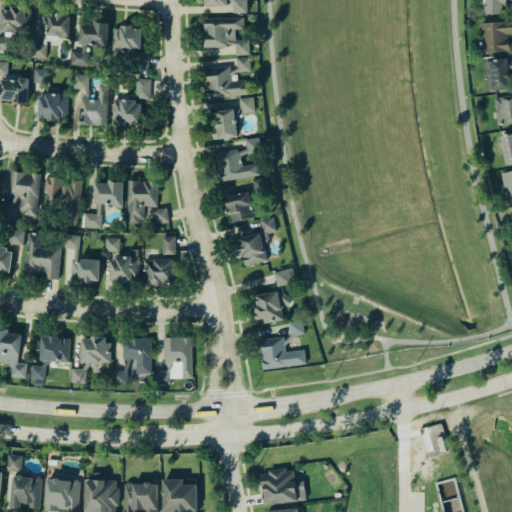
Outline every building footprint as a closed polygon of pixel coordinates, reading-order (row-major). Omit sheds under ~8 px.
[(248,13),(247,0),(234,0),(234,13),(248,13)] [(485,0),(507,0),(507,5),(503,5),(503,12),(485,12),(485,0)] [(1,7),(1,28),(31,29),(31,15),(26,15),(26,7),(1,7)] [(70,14),(44,14),(44,36),(70,36),(70,14)] [(204,18),(204,47),(235,46),(236,55),(250,55),(250,39),(235,39),(235,29),(244,29),(244,17),(204,18)] [(482,52),(480,51),(480,47),(481,46),(479,22),(493,20),(511,19),(511,33),(507,33),(507,38),(509,38),(510,50),(482,52)] [(112,51),(128,52),(128,67),(148,68),(149,52),(141,52),(142,27),(113,26),(112,51)] [(33,57),(46,58),(46,44),(33,44),(33,57)] [(88,66),(88,51),(71,51),(71,66),(88,66)] [(236,72),(251,71),(251,56),(235,57),(236,72)] [(483,60),(489,60),(489,58),(495,58),(495,57),(498,56),(498,58),(507,57),(507,58),(511,57),(511,71),(508,71),(510,87),(486,89),(483,60)] [(0,74),(7,75),(8,61),(0,61),(0,74)] [(208,97),(251,95),(250,80),(231,81),(230,67),(207,68),(208,97)] [(33,82),(48,83),(48,69),(34,69),(33,82)] [(88,74),(74,74),(73,88),(88,88),(88,74)] [(0,92),(0,101),(28,102),(28,76),(0,76),(0,92)] [(113,97),(113,125),(142,126),(142,101),(150,101),(151,78),(136,78),(136,98),(113,97)] [(107,125),(108,84),(98,83),(98,98),(80,97),(79,124),(107,125)] [(511,121),(497,123),(493,97),(511,93),(511,121)] [(38,118),(67,119),(68,95),(39,94),(38,118)] [(255,112),(254,97),(239,98),(240,113),(255,112)] [(218,139),(238,136),(234,108),(213,112),(218,139)] [(511,162),(506,163),(500,135),(511,132),(511,162)] [(216,151),(219,180),(260,176),(258,163),(242,165),(241,156),(260,154),(259,137),(245,139),(246,149),(216,151)] [(511,200),(506,202),(505,197),(506,194),(506,187),(504,187),(501,173),(511,169),(511,200)] [(40,173),(11,171),(9,196),(10,196),(9,205),(0,204),(0,210),(0,221),(12,222),(13,197),(21,198),(20,213),(37,214),(40,173)] [(44,207),(68,209),(67,223),(79,224),(82,180),(66,179),(66,177),(46,176),(44,207)] [(253,179),(255,194),(268,192),(266,177),(253,179)] [(155,222),(168,222),(168,208),(157,208),(158,181),(128,180),(127,223),(144,223),(145,206),(149,206),(149,214),(155,214),(155,222)] [(123,205),(123,182),(95,182),(95,213),(84,213),(84,228),(101,228),(101,205),(123,205)] [(227,193),(228,220),(253,219),(252,192),(227,193)] [(267,261),(264,242),(270,241),(268,233),(277,232),(274,217),(260,219),(262,232),(238,236),(243,265),(267,261)] [(24,230),(10,230),(9,244),(23,244),(24,230)] [(59,279),(60,247),(41,246),(41,233),(28,232),(27,274),(45,275),(45,278),(59,279)] [(64,249),(78,249),(78,235),(65,234),(64,249)] [(162,236),(162,252),(176,252),(175,236),(162,236)] [(0,271),(11,272),(12,248),(0,247),(0,271)] [(139,281),(139,249),(131,250),(132,257),(110,257),(110,281),(139,281)] [(100,259),(71,258),(70,281),(100,282),(100,259)] [(147,284),(172,284),(172,259),(146,259),(147,284)] [(253,295),(257,323),(284,319),(282,306),(296,303),(291,269),(274,271),(277,291),(253,295)] [(291,336),(304,334),(302,319),(289,322),(291,336)] [(22,334),(9,333),(9,330),(1,329),(1,330),(0,329),(0,362),(12,364),(11,377),(26,378),(27,364),(19,363),(22,334)] [(41,360),(70,361),(70,337),(42,336),(41,360)] [(192,336),(164,337),(164,364),(182,364),(182,378),(193,378),(192,336)] [(307,364),(305,349),(286,351),(284,336),(260,339),(263,369),(307,364)] [(82,337),(81,368),(72,368),(72,382),(87,383),(87,363),(109,364),(110,337),(82,337)] [(151,373),(151,338),(123,338),(123,359),(125,359),(125,370),(114,370),(114,383),(128,383),(128,373),(151,373)] [(45,380),(46,366),(31,365),(30,379),(45,380)] [(170,370),(155,370),(155,384),(170,384),(170,370)] [(435,437),(441,435),(446,449),(440,451),(435,437)] [(9,454),(23,455),(21,471),(7,470),(9,454)] [(306,500),(304,481),(295,481),(294,468),(261,472),(264,505),(306,500)] [(85,479),(85,511),(118,511),(118,480),(106,480),(106,472),(91,472),(92,479),(85,479)] [(14,478),(15,476),(17,476),(19,474),(23,475),(24,476),(34,477),(35,476),(40,476),(41,479),(42,479),(40,508),(21,506),(21,508),(12,507),(14,478)] [(443,511),(435,482),(454,477),(463,511),(443,511)] [(47,479),(53,479),(54,478),(60,478),(61,480),(72,481),(73,479),(77,479),(80,481),(79,511),(71,511),(71,509),(59,508),(59,511),(46,510),(47,479)] [(197,484),(184,484),(184,478),(163,479),(164,511),(184,511),(198,511),(197,484)] [(157,511),(158,483),(128,483),(127,511),(139,511),(139,508),(151,508),(150,511),(157,511)]
